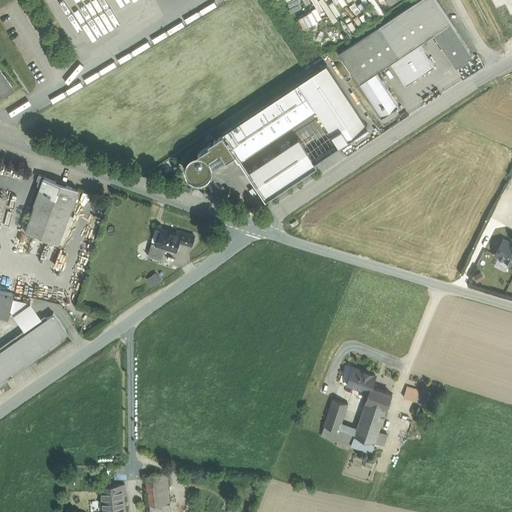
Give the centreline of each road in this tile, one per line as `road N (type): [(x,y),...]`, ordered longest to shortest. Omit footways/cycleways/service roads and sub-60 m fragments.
road 1 (unclassified): [(256,228),(0,413)]
road 2 (unclassified): [(511,60),(256,228)]
road 3 (residential): [(0,134),(256,228)]
road 4 (unclassified): [(256,228),(511,307)]
